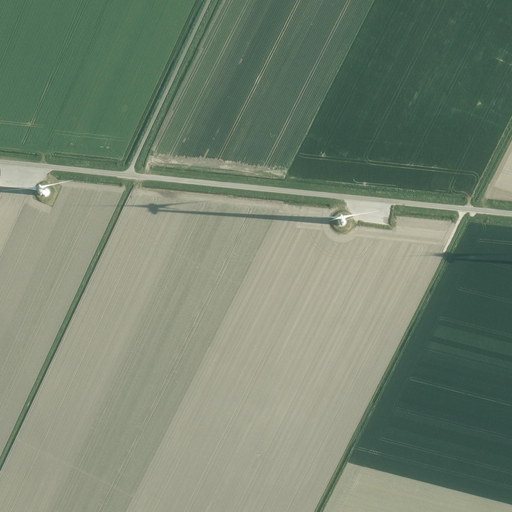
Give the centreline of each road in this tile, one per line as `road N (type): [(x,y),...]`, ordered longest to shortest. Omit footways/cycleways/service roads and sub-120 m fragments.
road 1 (unclassified): [(511,215),(127,175)]
road 2 (unclassified): [(127,175),(209,0)]
road 3 (unclassified): [(127,175),(0,161)]
